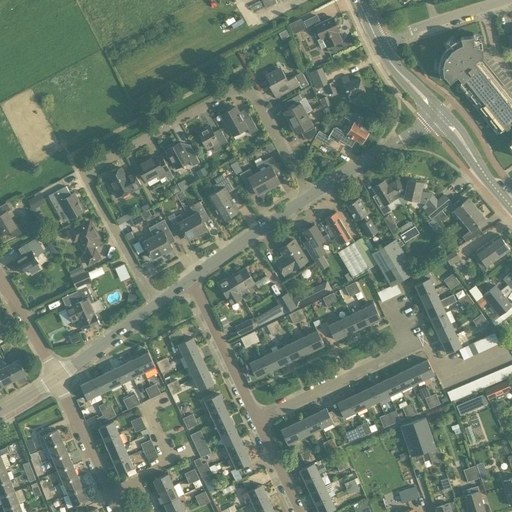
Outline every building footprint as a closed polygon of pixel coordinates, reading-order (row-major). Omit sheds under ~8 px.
[(306,19),(318,13),(317,12),(314,14),(312,11),(304,15),(306,19)] [(321,48),(326,46),(327,47),(341,40),(334,25),(336,24),(333,17),(320,23),(316,15),(304,21),(307,29),(314,25),(320,38),(317,39),(321,48)] [(286,30),(279,33),(282,39),(289,35),(286,30)] [(500,132),(511,121),(511,107),(475,62),(483,55),(481,41),(479,40),(477,39),(474,39),(473,39),(473,36),(460,37),(461,38),(458,39),(456,40),(454,41),(453,42),(451,43),(449,45),(448,46),(446,47),(445,48),(444,50),(443,52),(441,54),(441,55),(440,58),(440,59),(439,60),(439,61),(439,62),(438,64),(438,66),(438,68),(438,71),(438,72),(439,73),(439,76),(440,77),(444,76),(449,82),(457,76),(461,81),(460,83),(500,132)] [(271,84),(269,85),(276,97),(300,84),(295,76),(287,80),(280,67),(265,75),(271,84)] [(316,88),(326,84),(328,83),(321,67),(309,72),(316,88)] [(350,78),(351,81),(350,81),(348,75),(341,78),(350,99),(358,96),(357,94),(365,90),(359,77),(354,79),(353,76),(350,78)] [(332,82),(326,84),(329,94),(335,91),(332,82)] [(284,112),(289,122),(306,113),(312,110),(305,97),(302,99),(299,94),(292,98),(285,102),(287,110),(284,112)] [(319,97),(321,107),(329,105),(327,95),(319,97)] [(258,130),(251,117),(244,121),(235,106),(221,114),(233,135),(247,128),(250,134),(258,130)] [(312,124),(306,113),(289,122),(295,133),(300,131),(303,137),(310,141),(318,127),(319,123),(318,121),(312,124)] [(353,123),(346,133),(336,127),(334,128),(328,136),(319,131),(315,138),(329,146),(333,139),(337,142),(340,139),(351,146),(356,140),(361,143),(369,130),(361,125),(365,119),(357,113),(346,114),(344,116),(353,123)] [(215,151),(228,143),(220,128),(213,132),(209,125),(198,132),(200,136),(199,138),(203,144),(204,144),(207,149),(212,146),(215,151)] [(189,161),(192,166),(199,162),(190,144),(183,148),(180,142),(165,150),(175,168),(189,161)] [(165,176),(167,181),(173,177),(161,155),(156,158),(155,156),(137,165),(146,181),(156,175),(159,180),(165,176)] [(256,164),(260,171),(269,188),(280,182),(274,171),(279,168),(276,164),(273,158),(272,156),(262,161),(262,160),(256,164)] [(131,189),(133,191),(141,186),(133,171),(125,175),(121,167),(107,174),(119,195),(131,189)] [(204,167),(196,171),(200,178),(208,174),(204,167)] [(258,194),(269,188),(260,171),(253,175),(249,168),(239,174),(246,186),(251,183),(258,194)] [(211,186),(215,192),(207,196),(222,220),(239,210),(228,192),(234,189),(227,177),(225,178),(223,173),(214,179),(216,183),(211,186)] [(171,186),(179,200),(187,196),(183,189),(189,186),(185,179),(171,186)] [(399,190),(398,193),(405,195),(405,198),(426,202),(430,207),(425,211),(431,218),(451,202),(445,195),(437,201),(431,194),(420,192),(422,182),(409,179),(408,185),(403,184),(403,183),(400,182),(398,190),(399,190)] [(384,181),(372,188),(377,195),(373,197),(383,214),(388,212),(391,210),(387,203),(397,197),(398,193),(399,190),(398,190),(400,182),(396,181),(387,186),(384,181)] [(71,195),(66,186),(48,196),(57,212),(63,208),(69,219),(84,210),(74,193),(71,195)] [(29,200),(32,205),(33,208),(46,200),(42,193),(29,200)] [(378,232),(367,215),(369,214),(359,198),(347,205),(357,221),(362,218),(365,223),(362,225),(370,237),(378,232)] [(454,210),(462,220),(476,208),(468,198),(454,210)] [(193,214),(188,217),(197,234),(207,228),(201,216),(206,213),(199,201),(189,207),(193,214)] [(11,209),(6,202),(0,205),(0,236),(9,231),(13,237),(24,231),(20,224),(16,226),(7,211),(11,209)] [(485,219),(476,208),(462,220),(470,230),(462,237),(466,242),(482,232),(477,226),(485,219)] [(331,240),(349,270),(353,277),(377,263),(362,237),(354,242),(336,211),(325,218),(336,237),(331,240)] [(446,216),(442,211),(434,218),(438,223),(446,216)] [(133,216),(130,212),(116,219),(119,224),(133,216)] [(140,213),(130,219),(134,226),(144,220),(140,213)] [(187,239),(197,234),(188,217),(183,220),(180,214),(175,217),(173,213),(167,216),(175,230),(181,227),(187,239)] [(384,218),(390,228),(396,224),(390,214),(384,218)] [(93,249),(92,247),(101,241),(90,220),(70,231),(75,240),(79,238),(81,242),(80,243),(86,254),(83,255),(88,264),(100,258),(94,249),(93,249)] [(158,233),(153,236),(162,253),(172,248),(165,235),(171,232),(164,220),(154,225),(158,233)] [(396,224),(390,228),(393,234),(400,230),(396,224)] [(326,244),(331,240),(327,233),(322,236),(315,225),(304,231),(312,244),(307,247),(314,259),(314,258),(320,269),(329,264),(323,253),(325,252),(319,242),(323,240),(326,244)] [(415,225),(400,234),(405,242),(419,233),(415,225)] [(130,230),(125,233),(129,240),(134,237),(130,230)] [(476,250),(482,258),(504,242),(499,234),(476,250)] [(152,258),(162,253),(153,236),(146,240),(144,236),(138,240),(145,254),(149,252),(152,258)] [(392,285),(396,282),(415,271),(400,246),(398,242),(395,237),(372,251),(392,285)] [(277,263),(284,275),(305,262),(292,240),(279,248),(285,258),(277,263)] [(50,250),(51,251),(56,248),(52,241),(47,244),(50,250)] [(509,250),(504,242),(482,258),(487,265),(509,250)] [(42,260),(36,248),(32,243),(17,252),(20,257),(14,261),(21,272),(42,260)] [(460,258),(454,248),(444,254),(450,264),(451,263),(453,267),(462,262),(459,258),(460,258)] [(121,280),(131,276),(125,263),(115,267),(121,280)] [(230,277),(239,292),(255,283),(245,267),(230,277)] [(88,270),(71,278),(76,287),(92,280),(88,270)] [(354,278),(353,277),(349,270),(345,273),(350,280),(354,278)] [(420,296),(435,289),(426,270),(416,276),(419,283),(415,285),(420,296)] [(443,280),(447,284),(456,278),(453,273),(443,280)] [(242,298),(239,292),(230,277),(219,283),(228,299),(231,304),(242,298)] [(456,278),(447,284),(450,289),(459,282),(456,278)] [(350,284),(355,294),(360,291),(355,281),(350,284)] [(391,285),(396,295),(401,292),(396,282),(392,285),(391,285)] [(350,296),(355,294),(350,284),(345,287),(350,296)] [(391,285),(387,288),(391,297),(396,295),(391,285)] [(482,295),(493,308),(506,297),(496,285),(482,295)] [(92,326),(99,324),(96,315),(95,315),(90,303),(94,302),(87,287),(78,290),(82,300),(81,300),(80,301),(87,318),(88,318),(92,326)] [(387,288),(382,290),(386,299),(391,297),(387,288)] [(439,297),(435,289),(420,296),(425,307),(453,294),(452,291),(439,297)] [(382,302),(386,299),(382,290),(377,292),(382,302)] [(82,330),(92,326),(88,318),(87,318),(80,301),(81,300),(77,291),(61,298),(65,305),(67,304),(68,307),(65,308),(71,322),(78,319),(79,322),(82,330)] [(328,295),(333,305),(335,311),(341,308),(333,292),(328,295)] [(128,293),(127,302),(137,303),(139,295),(128,293)] [(296,307),(290,297),(288,293),(277,299),(285,313),(296,307)] [(458,300),(462,305),(471,298),(467,293),(458,300)] [(425,307),(431,319),(446,312),(442,304),(455,298),(453,294),(425,307)] [(327,307),(333,305),(328,295),(322,298),(327,307)] [(511,305),(511,304),(506,297),(493,308),(499,316),(511,305)] [(471,298),(462,305),(465,309),(474,303),(471,298)] [(362,309),(369,324),(380,318),(373,303),(362,309)] [(294,311),(299,321),(304,319),(299,309),(294,311)] [(362,309),(351,314),(358,329),(369,324),(362,309)] [(294,324),(299,321),(294,311),(289,314),(294,324)] [(431,319),(436,330),(451,323),(446,312),(431,319)] [(472,320),(476,325),(485,318),(482,313),(472,320)] [(351,314),(340,319),(347,334),(358,329),(351,314)] [(234,325),(239,335),(259,325),(254,316),(234,325)] [(485,318),(476,325),(479,329),(488,323),(485,318)] [(326,321),(321,323),(326,335),(332,332),(335,340),(347,334),(340,319),(328,325),(326,321)] [(272,322),(276,332),(282,330),(277,320),(272,322)] [(271,335),(276,332),(272,322),(266,325),(271,335)] [(317,330),(306,336),(313,351),(324,345),(321,338),(326,335),(321,323),(315,326),(317,330)] [(436,330),(441,341),(456,334),(451,323),(436,330)] [(249,333),(254,343),(261,340),(257,330),(249,333)] [(72,336),(70,338),(72,343),(80,340),(77,332),(71,335),(72,336)] [(247,347),(254,343),(249,333),(242,337),(247,347)] [(494,333),(489,335),(494,345),(499,343),(494,333)] [(183,356),(198,349),(192,337),(186,341),(183,334),(170,340),(173,346),(177,344),(183,356)] [(462,346),(456,334),(441,341),(447,353),(462,346)] [(494,345),(489,335),(484,337),(489,348),(494,345)] [(306,336),(294,341),(302,356),(313,351),(306,336)] [(489,348),(484,337),(479,340),(484,350),(489,348)] [(484,350),(479,340),(474,342),(479,352),(484,350)] [(4,351),(12,346),(9,341),(1,345),(4,351)] [(294,341),(283,346),(290,361),(302,356),(294,341)] [(479,352),(474,342),(469,344),(474,355),(479,352)] [(474,355),(469,344),(464,347),(469,357),(474,355)] [(283,346),(272,351),(279,367),(290,361),(283,346)] [(469,357),(464,347),(459,349),(464,360),(469,357)] [(183,356),(188,367),(203,360),(198,349),(183,356)] [(272,351),(261,357),(268,372),(279,367),(272,351)] [(136,357),(144,372),(155,367),(148,352),(136,357)] [(136,357),(125,363),(132,378),(144,372),(136,357)] [(156,362),(158,367),(169,362),(166,357),(156,362)] [(257,378),(268,372),(261,357),(249,362),(257,378)] [(7,365),(15,379),(26,373),(19,359),(7,365)] [(416,365),(425,382),(425,384),(431,382),(429,377),(435,374),(428,359),(416,365)] [(188,367),(194,378),(209,371),(203,360),(188,367)] [(169,362),(158,367),(161,372),(171,368),(169,362)] [(125,363),(114,368),(121,383),(132,378),(125,363)] [(7,365),(0,369),(0,378),(4,385),(15,379),(7,365)] [(416,365),(405,370),(412,385),(418,382),(419,385),(425,382),(416,365)] [(504,367),(500,369),(504,379),(509,377),(504,367)] [(114,368),(103,374),(110,389),(121,383),(114,368)] [(500,369),(495,371),(499,381),(504,379),(500,369)] [(405,370),(394,375),(401,391),(412,385),(405,370)] [(214,383),(209,371),(194,378),(199,390),(214,383)] [(495,371),(490,373),(494,383),(499,381),(495,371)] [(490,373),(485,375),(489,385),(494,383),(490,373)] [(103,374),(92,379),(99,394),(110,389),(103,374)] [(394,375),(382,381),(390,396),(392,401),(403,395),(401,391),(394,375)] [(485,375),(480,377),(485,387),(489,385),(485,375)] [(480,377),(476,379),(480,389),(485,387),(480,377)] [(102,399),(99,394),(92,379),(80,385),(88,400),(94,397),(96,402),(102,399)] [(167,384),(169,389),(179,385),(176,379),(167,384)] [(476,379),(471,381),(475,391),(480,389),(476,379)] [(489,398),(495,396),(504,392),(510,389),(507,380),(485,389),(489,398)] [(382,381),(371,386),(379,401),(390,396),(382,381)] [(471,381),(466,383),(470,393),(475,391),(471,381)] [(150,386),(155,396),(161,393),(156,383),(150,386)] [(466,383),(461,385),(466,395),(470,393),(466,383)] [(179,385),(169,389),(171,394),(181,390),(179,385)] [(461,385),(457,387),(461,397),(466,395),(461,385)] [(150,398),(155,396),(150,386),(145,388),(150,398)] [(371,386),(360,392),(367,407),(369,410),(380,405),(379,401),(371,386)] [(457,387),(452,390),(456,399),(461,397),(457,387)] [(451,402),(456,399),(452,390),(447,392),(451,402)] [(360,392),(349,397),(356,412),(367,407),(360,392)] [(128,397),(133,407),(140,403),(135,393),(128,397)] [(436,393),(430,396),(435,406),(440,404),(436,393)] [(210,412),(224,405),(219,394),(204,401),(210,412)] [(483,394),(457,405),(461,414),(487,403),(483,394)] [(429,408),(435,406),(430,396),(425,398),(429,408)] [(128,410),(133,407),(128,397),(123,399),(128,410)] [(339,407),(334,409),(338,418),(344,416),(345,418),(356,412),(349,397),(337,402),(339,407)] [(100,423),(111,418),(106,407),(104,403),(98,406),(103,415),(97,418),(100,423)] [(413,403),(407,405),(412,415),(417,413),(413,403)] [(106,407),(111,418),(116,415),(111,405),(106,407)] [(210,412),(215,424),(230,417),(224,405),(210,412)] [(406,418),(412,415),(407,405),(402,407),(406,418)] [(326,408),(315,413),(322,428),(334,423),(335,426),(341,423),(338,418),(334,409),(328,412),(326,408)] [(185,424),(195,419),(192,413),(182,418),(185,424)] [(315,413),(304,418),(311,434),(322,428),(315,413)] [(384,415),(380,417),(379,417),(383,427),(389,425),(384,415)] [(130,421),(133,426),(143,422),(141,416),(130,421)] [(215,424),(220,435),(235,428),(230,417),(215,424)] [(361,436),(366,434),(362,424),(359,417),(355,419),(356,421),(354,422),(361,436)] [(410,456),(428,450),(436,447),(425,417),(400,425),(410,456)] [(304,418),(292,424),(300,439),(311,434),(304,418)] [(185,424),(190,435),(200,430),(195,419),(185,424)] [(98,427),(103,439),(119,432),(114,421),(98,427)] [(143,422),(133,426),(135,431),(145,427),(143,422)] [(368,422),(362,424),(366,434),(372,432),(368,422)] [(288,445),(300,439),(292,424),(281,429),(288,445)] [(48,447),(62,441),(57,429),(51,431),(49,426),(43,429),(37,432),(39,438),(43,436),(48,447)] [(220,435),(225,446),(240,439),(235,428),(220,435)] [(200,430),(190,435),(195,446),(205,441),(209,440),(207,437),(204,438),(200,430)] [(119,432),(103,439),(108,451),(124,444),(119,432)] [(32,438),(24,441),(27,447),(34,444),(32,438)] [(333,438),(328,440),(333,450),(338,448),(333,438)] [(140,444),(143,449),(153,444),(151,439),(140,444)] [(225,446),(231,457),(245,450),(240,439),(225,446)] [(327,453),(333,450),(328,440),(323,443),(327,453)] [(48,447),(53,459),(67,453),(62,441),(48,447)] [(210,453),(205,441),(195,446),(200,456),(200,457),(202,456),(210,453)] [(124,444),(108,451),(113,462),(129,455),(124,444)] [(153,444),(143,449),(145,454),(149,452),(152,459),(158,457),(153,444)] [(0,469),(5,467),(1,456),(9,453),(7,447),(0,450),(0,469)] [(311,448),(305,451),(310,461),(315,459),(311,448)] [(251,462),(245,450),(231,457),(236,469),(251,462)] [(304,463),(310,461),(305,451),(300,453),(304,463)] [(53,459),(58,470),(72,464),(67,453),(53,459)] [(129,455),(113,462),(118,474),(134,467),(129,455)] [(34,467),(40,464),(37,456),(30,458),(34,467)] [(337,466),(347,462),(345,456),(334,460),(337,466)] [(193,460),(199,472),(209,467),(207,462),(202,464),(199,458),(193,460)] [(22,464),(26,473),(32,471),(29,462),(22,464)] [(347,462),(337,466),(339,471),(349,467),(347,462)] [(305,481),(320,474),(315,463),(300,470),(305,481)] [(40,464),(34,467),(37,476),(44,473),(40,464)] [(59,484),(63,482),(77,476),(72,464),(58,470),(54,472),(59,484)] [(476,466),(463,470),(467,481),(479,477),(476,466)] [(0,469),(0,482),(10,479),(13,478),(11,471),(7,472),(5,467),(0,469)] [(212,472),(209,467),(199,472),(201,477),(212,472)] [(184,473),(186,479),(197,474),(194,469),(184,473)] [(32,471),(26,473),(29,481),(35,479),(32,471)] [(158,492),(173,485),(168,473),(152,480),(158,492)] [(197,474),(186,479),(189,484),(199,479),(197,474)] [(305,481),(310,493),(325,486),(320,474),(305,481)] [(63,482),(68,494),(82,487),(77,476),(63,482)] [(441,480),(444,491),(451,488),(448,478),(441,480)] [(511,505),(511,478),(503,481),(511,506),(511,505)] [(0,482),(0,496),(14,491),(10,479),(0,482)] [(40,482),(43,491),(49,488),(53,486),(50,480),(47,482),(46,479),(40,482)] [(344,483),(347,489),(357,484),(355,479),(344,483)] [(252,503),(267,496),(262,484),(241,494),(247,505),(252,503)] [(357,484),(347,489),(349,494),(359,490),(357,484)] [(35,497),(41,494),(38,485),(32,488),(35,497)] [(158,492),(163,503),(179,496),(173,485),(158,492)] [(310,493),(315,504),(330,497),(325,486),(310,493)] [(385,509),(420,498),(415,486),(381,497),(385,509)] [(74,505),(76,510),(88,505),(85,500),(88,499),(82,487),(68,494),(73,506),(74,505)] [(49,488),(43,491),(46,499),(53,497),(49,488)] [(0,496),(0,497),(4,509),(19,503),(14,491),(0,496)] [(195,496),(197,501),(207,496),(205,491),(195,496)] [(463,495),(468,511),(485,511),(479,491),(463,495)] [(163,503),(167,511),(173,511),(184,507),(179,496),(163,503)] [(212,511),(214,511),(207,496),(197,501),(202,511),(212,511)] [(252,503),(256,511),(261,511),(272,507),(267,496),(252,503)] [(327,511),(336,508),(330,497),(315,504),(319,511),(327,511)] [(371,511),(365,498),(352,504),(355,511),(371,511)] [(36,511),(36,510),(30,511),(22,511),(19,503),(4,509),(5,511),(36,511)] [(452,511),(450,503),(434,507),(435,511),(452,511)]
